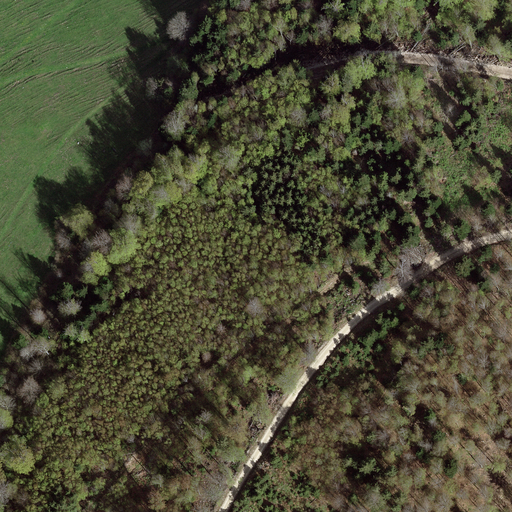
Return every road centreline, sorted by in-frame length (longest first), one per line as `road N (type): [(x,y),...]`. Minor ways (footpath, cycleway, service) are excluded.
road 1 (track): [(511,232),(433,262),(369,309),(310,369),(221,511)]
road 2 (track): [(311,71),(394,56),(511,75)]
